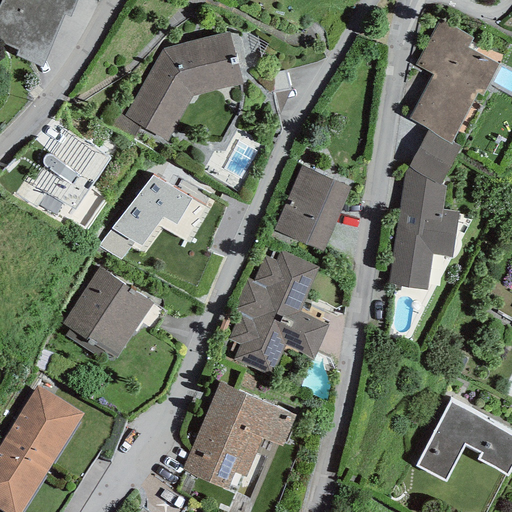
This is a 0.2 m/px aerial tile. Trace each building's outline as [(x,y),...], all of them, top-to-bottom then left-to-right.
[(16,56),(43,67),(64,15),(70,17),(76,0),(2,0),(0,6),(0,42),(19,50),(16,56)] [(473,38),(439,20),(413,66),(432,76),(408,119),(428,131),(450,144),(452,142),(477,91),(482,94),(498,64),(468,47),(473,38)] [(243,84),(229,32),(161,49),(124,116),(141,125),(167,142),(192,96),(243,84)] [(111,126),(134,139),(141,125),(124,116),(118,113),(111,126)] [(440,184),(460,147),(452,142),(450,144),(428,131),(408,167),(440,185),(440,184)] [(76,210),(110,158),(67,132),(51,156),(47,154),(45,157),(43,160),(43,164),(46,166),(33,185),(76,210)] [(349,187),(301,165),(274,230),(323,250),(349,187)] [(442,211),(446,187),(440,184),(440,185),(408,167),(406,167),(386,290),(400,291),(400,287),(428,290),(432,254),(452,257),(458,212),(442,211)] [(134,243),(142,246),(162,217),(176,225),(191,199),(152,176),(98,246),(120,260),(134,243)] [(285,345),(314,360),(329,325),(300,312),(319,267),(280,249),(275,260),(264,255),(253,280),(247,278),(233,308),(240,312),(228,338),(234,342),(230,350),(236,352),(234,359),(273,377),(285,345)] [(153,301),(99,266),(62,324),(69,329),(104,351),(116,359),(153,301)] [(65,336),(99,358),(104,351),(69,329),(65,336)] [(220,382),(183,470),(227,490),(234,473),(245,478),(261,439),(283,446),(295,415),(220,382)] [(5,438),(51,467),(84,414),(38,385),(5,438)] [(511,435),(450,403),(416,467),(446,483),(465,447),(479,454),(475,460),(508,478),(511,470),(511,435)] [(22,511),(51,467),(5,438),(0,445),(0,510),(3,511),(22,511)]
